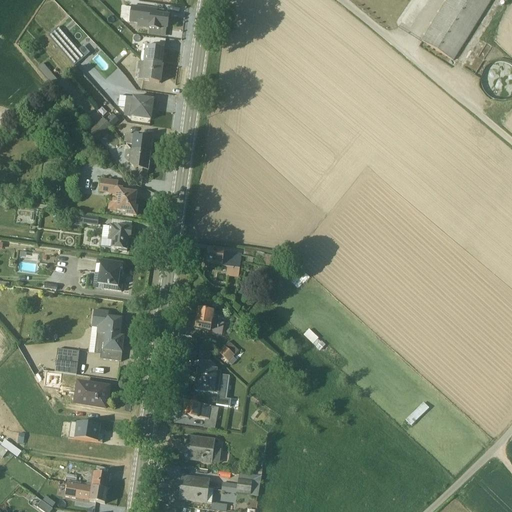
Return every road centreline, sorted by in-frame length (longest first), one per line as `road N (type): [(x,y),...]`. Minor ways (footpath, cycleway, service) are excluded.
road 1 (primary): [(136,511),(207,0)]
road 2 (unclassified): [(511,145),(333,0)]
